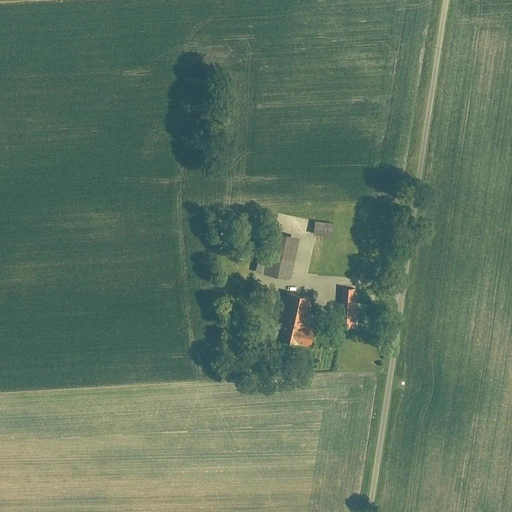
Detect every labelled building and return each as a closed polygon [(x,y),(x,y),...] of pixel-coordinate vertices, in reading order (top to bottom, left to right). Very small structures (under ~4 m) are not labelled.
[(316,191),(287,190),(286,203),(315,205),(316,191)] [(317,206),(315,237),(333,238),(335,207),(317,206)] [(270,215),(257,272),(293,279),(305,223),(270,215)] [(341,289),(339,328),(356,329),(358,290),(341,289)] [(313,300),(289,294),(278,341),(314,349),(318,333),(306,331),(313,300)]
